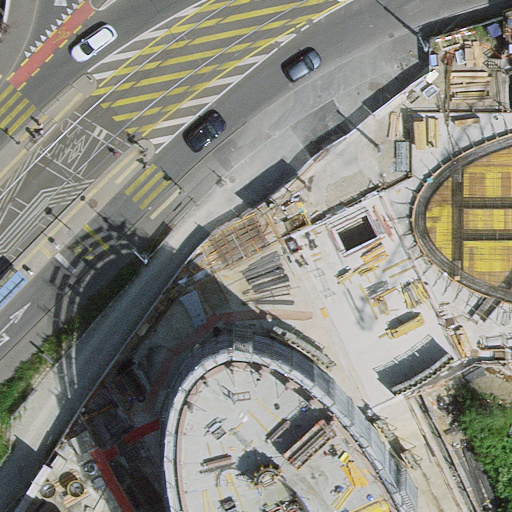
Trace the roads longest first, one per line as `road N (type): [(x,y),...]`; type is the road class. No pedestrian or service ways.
road 1 (secondary): [(0,338),(283,63),(393,0)]
road 2 (secondary): [(166,0),(93,42),(30,93)]
